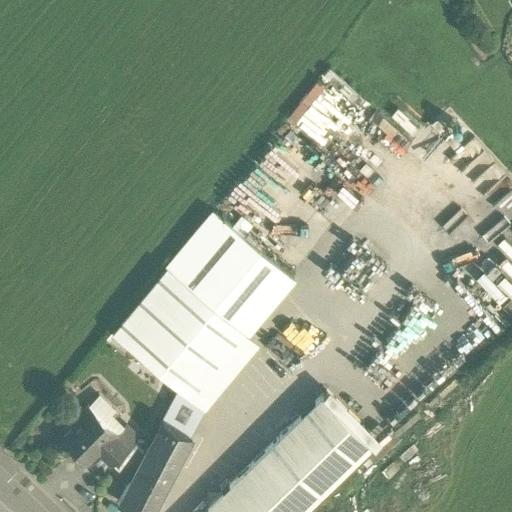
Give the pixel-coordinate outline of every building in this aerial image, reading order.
[(213,211),(167,267),(245,331),(291,276),(213,211)] [(245,331),(167,267),(113,333),(130,347),(179,388),(191,397),(245,331)] [(130,347),(113,333),(106,341),(123,355),(130,347)] [(130,482),(119,502),(138,511),(153,511),(193,436),(191,434),(205,409),(191,397),(179,388),(145,453),(130,482)] [(319,395),(202,511),(305,511),(371,446),(319,395)] [(129,447),(88,406),(69,425),(73,429),(63,439),(82,459),(93,448),(98,454),(115,436),(127,449),(129,447)] [(115,436),(98,454),(110,466),(127,449),(115,436)] [(136,447),(118,472),(130,482),(145,453),(136,447)]
